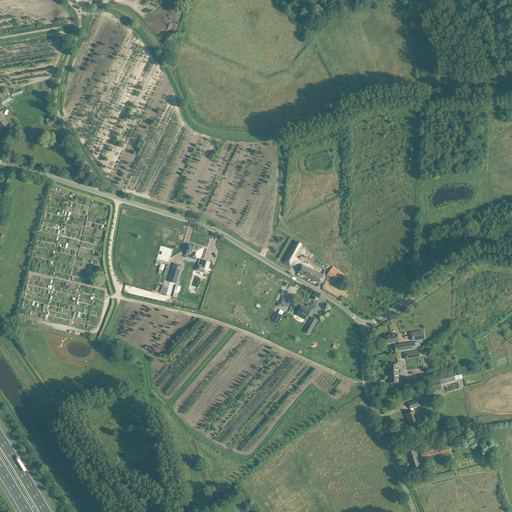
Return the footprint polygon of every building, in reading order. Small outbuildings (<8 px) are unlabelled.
[(0,99),(0,109),(12,101),(7,94),(0,99)] [(290,267),(292,262),(302,246),(296,242),(283,263),(290,267)] [(189,245),(186,254),(193,256),(193,257),(199,259),(200,255),(201,255),(203,248),(197,246),(197,247),(189,245)] [(208,250),(205,258),(215,261),(218,254),(208,250)] [(198,264),(196,270),(206,273),(208,267),(209,262),(203,261),(202,266),(198,264)] [(174,264),(169,282),(176,284),(182,266),(174,264)] [(318,284),(321,280),(323,275),(303,264),(298,272),(318,284)] [(345,277),(341,274),(332,267),(327,275),(340,284),(345,277)] [(281,305),(288,306),(290,297),(282,296),(281,305)] [(307,317),(308,316),(309,314),(310,314),(313,309),(308,307),(307,308),(302,305),(298,312),(296,315),(302,319),(304,315),(307,317)] [(275,312),(271,322),(278,325),(282,315),(275,312)] [(309,323),(306,328),(311,331),(314,326),(309,323)] [(386,343),(398,342),(397,334),(385,336),(386,343)] [(414,343),(394,346),(395,353),(415,350),(414,343)] [(419,351),(404,353),(405,359),(420,357),(419,351)] [(389,384),(394,384),(399,384),(398,364),(393,364),(388,364),(389,384)] [(456,382),(455,380),(462,378),(461,374),(454,376),(443,379),(443,378),(431,381),(432,383),(429,384),(431,390),(441,387),(440,386),(456,382)] [(447,392),(460,388),(458,382),(445,386),(447,392)] [(411,426),(415,425),(418,423),(414,411),(406,414),(411,426)] [(413,468),(417,467),(419,466),(415,452),(416,451),(414,444),(406,446),(413,468)]
